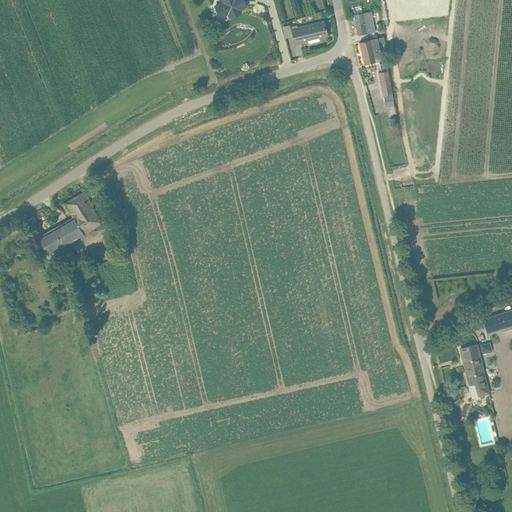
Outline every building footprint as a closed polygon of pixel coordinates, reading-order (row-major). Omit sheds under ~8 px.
[(221,0),(222,2),(221,3),(226,16),(246,8),(244,5),(242,2),(243,2),(242,0),(221,0)] [(371,12),(364,13),(354,15),(358,35),(375,32),(371,12)] [(319,38),(328,35),(324,21),(297,27),(298,29),(291,31),(294,45),(308,41),(307,40),(309,38),(316,36),(319,38)] [(383,60),(378,42),(381,41),(381,44),(385,43),(384,37),(369,40),(359,43),(364,65),(383,60)] [(393,99),(387,70),(379,72),(385,101),(393,99)] [(88,231),(89,232),(100,225),(91,202),(84,191),(64,203),(73,217),(38,238),(48,255),(83,235),(82,234),(88,231)] [(511,310),(483,319),(488,333),(511,325),(511,310)] [(480,345),(482,354),(492,351),(490,342),(480,345)] [(476,345),(470,346),(460,348),(463,362),(465,362),(471,384),(469,385),(472,398),(488,394),(476,345)]
